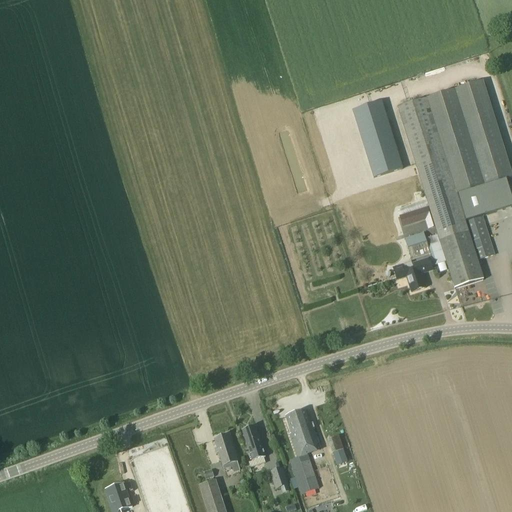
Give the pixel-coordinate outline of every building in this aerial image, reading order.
[(511,175),(483,82),(398,109),(429,208),(447,263),(455,289),(484,280),(477,260),(494,255),(482,218),(511,208),(511,198),(507,181),(511,179),(511,175)] [(382,103),(353,112),(374,179),(403,170),(382,103)] [(402,229),(406,238),(421,233),(418,224),(402,229)] [(424,234),(405,240),(408,250),(411,261),(428,255),(430,255),(426,240),(424,234)] [(437,236),(426,240),(432,259),(430,260),(429,261),(431,267),(432,268),(438,266),(445,264),(446,263),(437,236)] [(404,268),(394,272),(397,281),(406,278),(411,293),(426,289),(421,275),(433,271),(432,268),(431,267),(429,261),(429,260),(412,265),(414,270),(406,273),(404,268)] [(305,411),(286,418),(292,434),(290,435),(298,459),(290,461),(301,495),(319,489),(309,455),(308,456),(305,449),(318,444),(313,429),(315,429),(313,424),(310,425),(305,411)] [(255,427),(242,431),(252,462),(253,462),(265,458),(255,427)] [(229,436),(215,440),(223,467),(233,464),(235,473),(240,471),(237,462),(229,436)] [(328,442),(332,455),(344,451),(339,437),(328,442)] [(94,472),(98,483),(122,475),(118,463),(94,472)] [(270,473),(275,490),(288,486),(283,469),(270,473)] [(204,473),(206,480),(215,478),(212,471),(204,473)] [(199,486),(207,511),(226,511),(216,481),(199,486)] [(125,485),(106,491),(112,511),(121,511),(133,508),(125,485)]
